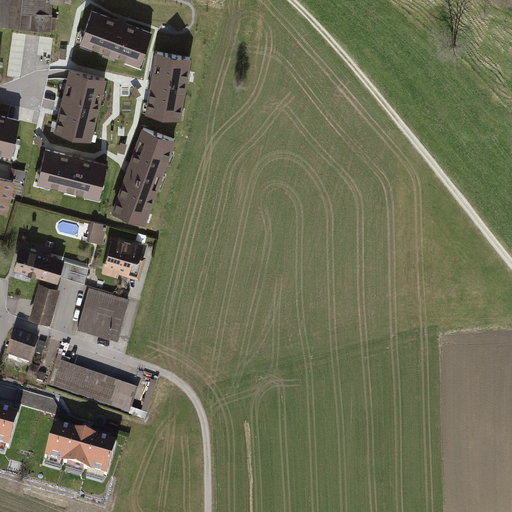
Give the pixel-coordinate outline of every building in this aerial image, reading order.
[(6,0),(6,10),(3,10),(2,25),(55,30),(56,15),(52,15),(53,0),(55,0),(64,1),(64,0),(6,0)] [(151,32),(92,11),(81,42),(136,62),(138,55),(142,57),(151,32)] [(67,49),(60,48),(59,58),(66,59),(67,49)] [(152,103),(150,112),(176,117),(177,108),(180,109),(190,57),(158,51),(148,103),(152,103)] [(60,122),(58,131),(87,138),(89,131),(92,132),(105,78),(71,70),(58,121),(60,122)] [(141,94),(136,85),(130,88),(136,97),(141,94)] [(0,151),(11,154),(19,120),(0,115),(0,151)] [(135,150),(114,208),(122,210),(122,213),(138,219),(141,211),(147,213),(166,162),(163,161),(166,152),(169,153),(174,138),(144,127),(139,141),(141,142),(138,151),(135,150)] [(33,138),(39,147),(45,143),(39,134),(33,138)] [(125,153),(127,143),(121,141),(118,152),(125,153)] [(42,172),(40,181),(96,195),(98,188),(100,189),(106,164),(46,149),(40,171),(42,172)] [(11,175),(23,178),(25,172),(13,169),(11,175)] [(0,209),(8,212),(15,182),(0,178),(0,209)] [(106,225),(89,221),(84,240),(101,244),(106,225)] [(139,233),(137,239),(144,241),(146,236),(139,233)] [(112,236),(101,273),(118,278),(119,274),(140,280),(146,257),(141,255),(144,245),(112,236)] [(16,267),(56,279),(62,259),(22,248),(16,267)] [(89,267),(65,260),(60,275),(84,282),(89,267)] [(49,321),(57,291),(42,286),(33,316),(49,321)] [(129,298),(89,287),(78,325),(118,336),(129,298)] [(37,342),(15,334),(7,356),(30,364),(37,342)] [(45,354),(38,351),(34,363),(41,365),(45,354)] [(137,389),(62,363),(53,388),(128,414),(137,389)] [(14,370),(6,367),(3,376),(11,378),(14,370)] [(46,375),(40,373),(37,380),(43,383),(46,375)] [(152,399),(144,396),(139,412),(146,415),(152,399)] [(21,413),(0,406),(0,454),(7,457),(8,454),(10,454),(21,413)] [(120,442),(53,423),(42,463),(44,464),(42,468),(106,486),(106,483),(108,484),(120,442)]
